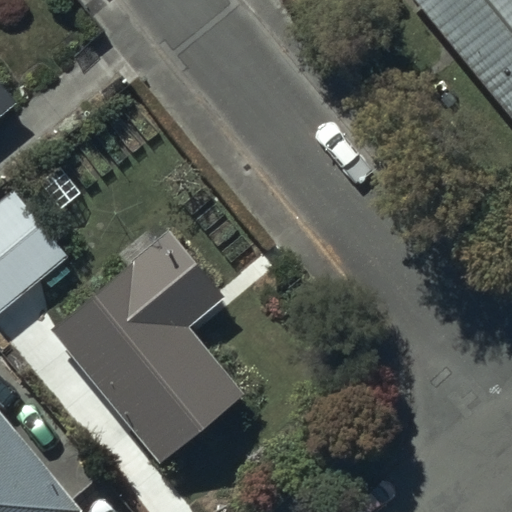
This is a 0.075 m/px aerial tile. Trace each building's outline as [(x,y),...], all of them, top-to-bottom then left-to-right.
[(511,0),(405,0),(511,129),(511,0)] [(0,120),(16,108),(0,88),(0,120)] [(12,195),(0,204),(0,316),(66,264),(12,195)] [(174,236),(48,336),(160,469),(244,402),(189,333),(227,302),(174,236)] [(77,511),(0,417),(0,511),(77,511)]
